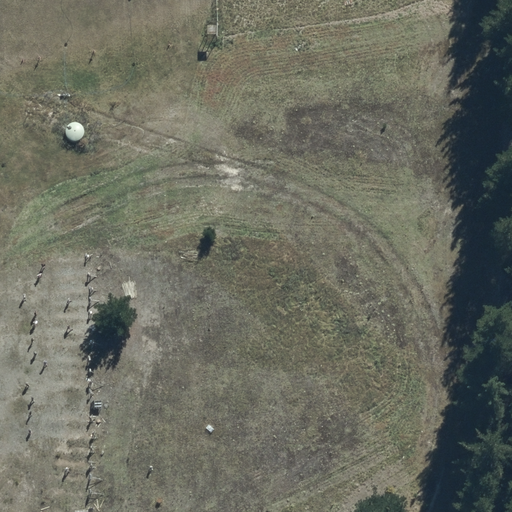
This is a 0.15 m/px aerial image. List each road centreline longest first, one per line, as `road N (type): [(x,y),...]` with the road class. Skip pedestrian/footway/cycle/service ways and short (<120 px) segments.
road 1 (track): [(0,259),(78,210),(173,173),(256,179),(333,214),(368,242),(428,330),(440,376),(416,511)]
road 2 (track): [(0,75),(63,111),(256,179)]
